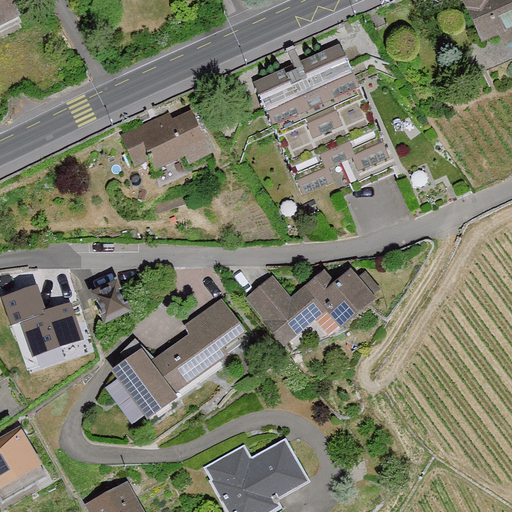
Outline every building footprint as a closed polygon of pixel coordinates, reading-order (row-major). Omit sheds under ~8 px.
[(0,0),(0,32),(19,22),(7,0),(0,0)] [(511,0),(454,0),(479,56),(511,41),(511,0)] [(339,44),(251,84),(308,207),(396,166),(339,44)] [(192,112),(122,139),(128,154),(144,147),(156,177),(209,157),(192,112)] [(273,277),(245,301),(286,349),(326,316),(339,331),(383,293),(365,271),(356,278),(349,270),(332,284),(322,273),(291,299),(273,277)] [(1,299),(11,328),(24,323),(35,356),(79,341),(68,306),(45,314),(36,287),(1,299)] [(127,313),(115,287),(94,297),(106,323),(127,313)] [(141,348),(107,374),(142,419),(246,339),(219,305),(149,359),(141,348)] [(0,441),(0,500),(44,475),(19,431),(0,441)] [(245,448),(203,469),(225,511),(281,511),(275,499),(307,483),(286,441),(251,459),(245,448)] [(84,505),(87,511),(142,511),(127,482),(84,505)]
